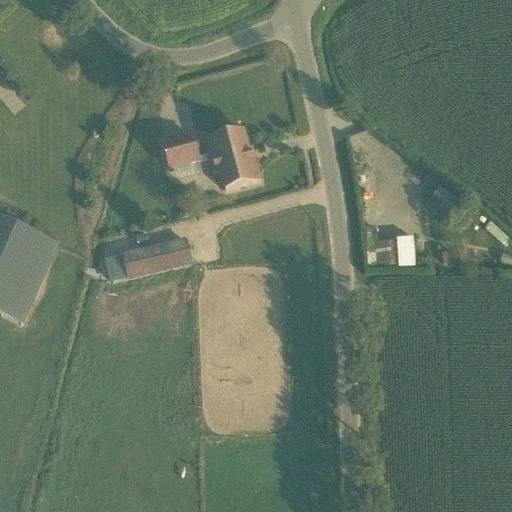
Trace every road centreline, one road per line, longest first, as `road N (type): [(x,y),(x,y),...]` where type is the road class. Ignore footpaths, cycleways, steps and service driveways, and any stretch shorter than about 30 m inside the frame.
road 1 (unclassified): [(353,511),(335,195),(295,19)]
road 2 (unclassified): [(295,19),(168,60),(130,49),(82,0)]
